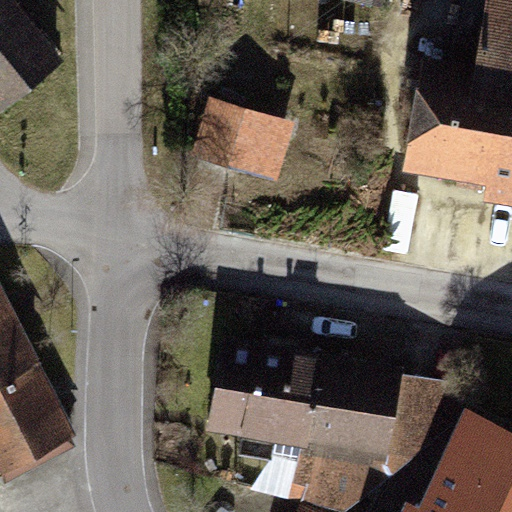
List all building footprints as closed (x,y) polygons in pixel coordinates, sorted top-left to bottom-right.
[(18,0),(0,0),(0,109),(6,117),(71,66),(18,0)] [(381,0),(329,0),(322,40),(372,49),(381,0)] [(494,0),(484,62),(428,53),(409,169),(492,183),(489,205),(511,208),(511,1),(501,0),(494,0)] [(0,488),(88,441),(0,278),(0,488)] [(474,385),(225,332),(210,432),(307,452),(292,500),(301,502),(297,511),(372,511),(387,474),(430,486),(474,385)] [(511,511),(511,426),(468,406),(430,486),(418,511),(511,511)]
